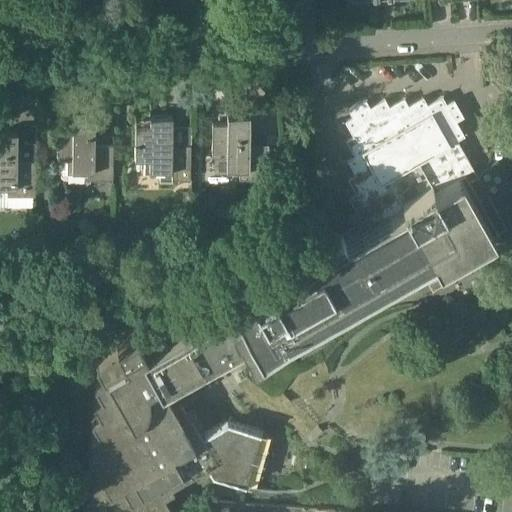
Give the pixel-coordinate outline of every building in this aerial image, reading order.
[(481,178),(479,179),(478,179),(455,139),(463,135),(455,120),(463,116),(462,115),(453,100),(446,104),(442,96),(427,104),(423,97),(408,105),(403,98),(403,99),(389,107),(384,99),(369,107),(365,101),(366,100),(365,99),(349,109),(353,116),(346,120),(354,135),(347,139),(355,154),(348,159),(356,173),(349,177),(357,193),(350,197),(358,212),(350,216),(355,224),(356,224),(360,232),(346,240),(342,234),(302,257),(305,262),(271,281),(252,291),(252,292),(232,303),(233,305),(179,336),(165,311),(144,322),(148,329),(117,347),(119,351),(96,365),(103,378),(94,383),(101,395),(93,400),(100,413),(91,418),(98,430),(89,435),(96,447),(88,452),(95,465),(86,470),(93,482),(85,487),(92,500),(83,504),(87,511),(162,511),(171,507),(164,494),(174,489),(171,485),(195,472),(197,475),(209,468),(212,474),(250,484),(250,482),(245,481),(259,430),(265,432),(265,430),(260,429),(227,419),(205,432),(200,425),(202,424),(193,409),(187,413),(180,400),(173,404),(166,392),(163,393),(160,387),(183,374),(190,372),(197,369),(204,366),(211,362),(217,357),(223,351),(251,335),(261,353),(284,340),(292,354),(351,321),(343,307),(365,294),(418,264),(423,274),(498,232),(507,227),(506,226),(506,227),(485,190),(486,189),(487,188),(487,187),(488,185),(488,184),(487,183),(487,181),(486,180),(485,179),(483,179),(482,178),(481,178)] [(94,143),(95,134),(95,115),(72,114),(72,123),(57,123),(57,157),(68,157),(67,172),(84,172),(84,179),(113,179),(113,143),(94,143)] [(172,143),(172,133),(172,115),(149,114),(149,123),(135,123),(134,157),(145,157),(145,173),(159,173),(159,179),(190,179),(190,143),(172,143)] [(249,143),(250,134),(250,115),(227,114),(227,123),(212,122),(212,157),(215,157),(214,162),(212,162),(212,166),(214,166),(214,172),(239,172),(239,178),(268,179),(268,143),(249,143)] [(0,205),(7,206),(7,195),(35,195),(36,161),(17,160),(18,132),(0,131),(0,205)] [(346,195),(353,191),(349,184),(342,188),(346,195)] [(276,209),(284,207),(282,199),(274,201),(276,209)] [(115,234),(114,246),(131,244),(130,233),(115,234)] [(216,501),(215,511),(228,511),(229,501),(216,501)] [(241,511),(242,502),(229,501),(228,511),(241,511)] [(242,502),(241,511),(253,511),(254,503),(242,502)] [(266,511),(267,504),(254,503),(253,511),(266,511)]
